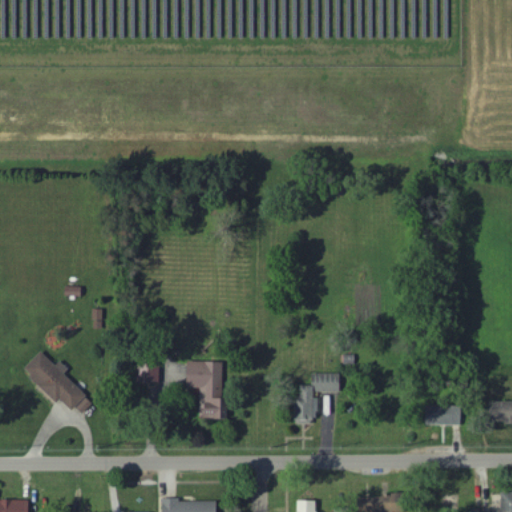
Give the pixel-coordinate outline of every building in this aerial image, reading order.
[(59,404),(63,400),(79,414),(94,399),(42,351),(24,371),(59,404)] [(201,419),(231,420),(232,398),(223,398),(224,362),(190,361),(190,388),(202,389),(201,419)] [(163,363),(140,362),(139,383),(162,384),(163,363)] [(342,374),(314,374),(314,386),(303,386),(303,397),(297,397),(297,423),(321,423),(321,393),(342,393),(342,374)] [(511,423),(511,401),(493,402),(494,424),(511,423)] [(464,425),(464,408),(430,408),(430,426),(464,425)] [(407,511),(407,496),(369,497),(369,511),(407,511)]
